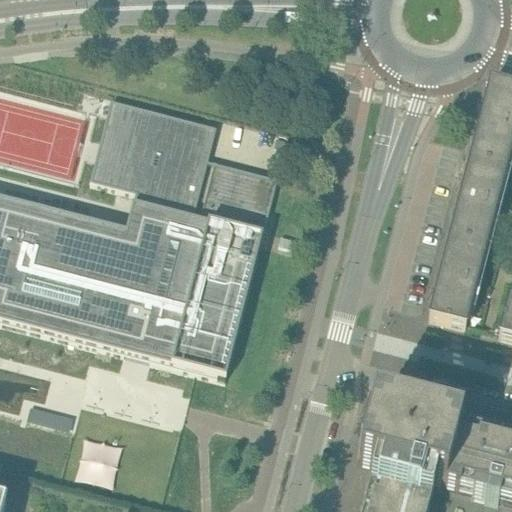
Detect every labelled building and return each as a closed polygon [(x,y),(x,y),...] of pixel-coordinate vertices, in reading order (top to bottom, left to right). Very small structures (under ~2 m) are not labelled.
[(511,93),(489,88),(469,167),(505,176),(511,148),(511,93)] [(0,204),(0,328),(224,386),(264,234),(216,222),(214,231),(192,225),(215,134),(110,107),(89,188),(126,198),(134,200),(125,237),(116,235),(0,204)] [(469,167),(449,245),(485,254),(505,176),(469,167)] [(209,188),(201,218),(216,222),(264,234),(268,219),(276,186),(248,179),(213,169),(211,179),(220,181),(217,190),(209,188)] [(464,333),(485,254),(449,245),(428,324),(464,333)] [(498,342),(511,345),(511,305),(507,305),(498,342)] [(363,511),(510,511),(511,506),(511,450),(372,415),(356,475),(372,480),(363,511)]
